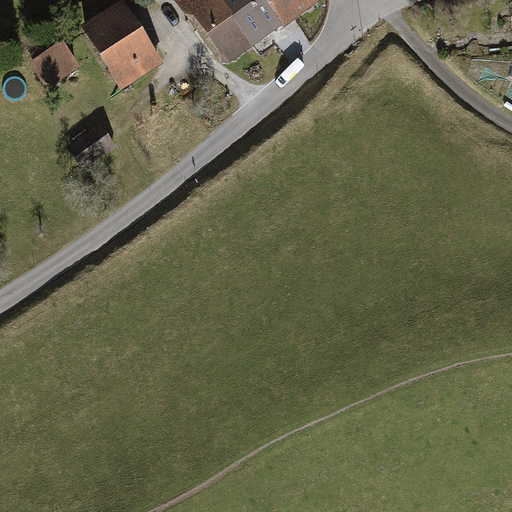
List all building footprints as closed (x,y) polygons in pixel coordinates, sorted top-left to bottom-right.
[(119,0),(81,22),(118,87),(162,63),(126,0),(119,0)] [(190,0),(230,61),(324,0),(190,0)] [(48,94),(81,74),(64,47),(31,68),(48,94)] [(179,99),(165,108),(174,120),(187,111),(179,99)] [(85,176),(120,152),(102,125),(67,149),(85,176)]
